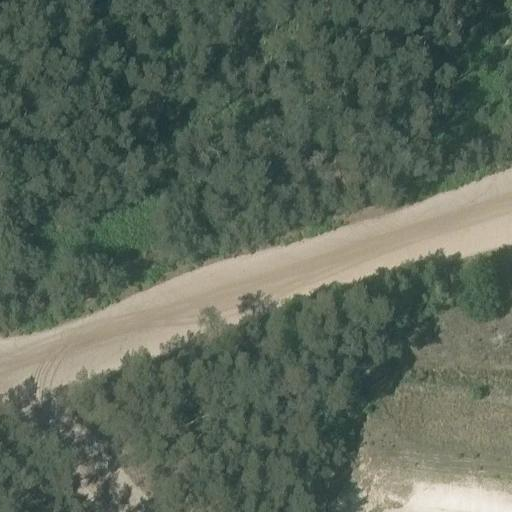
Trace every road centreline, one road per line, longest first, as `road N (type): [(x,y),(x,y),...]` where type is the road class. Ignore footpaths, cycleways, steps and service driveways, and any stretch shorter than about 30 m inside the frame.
road 1 (track): [(0,379),(511,218)]
road 2 (track): [(123,511),(48,420),(0,376)]
